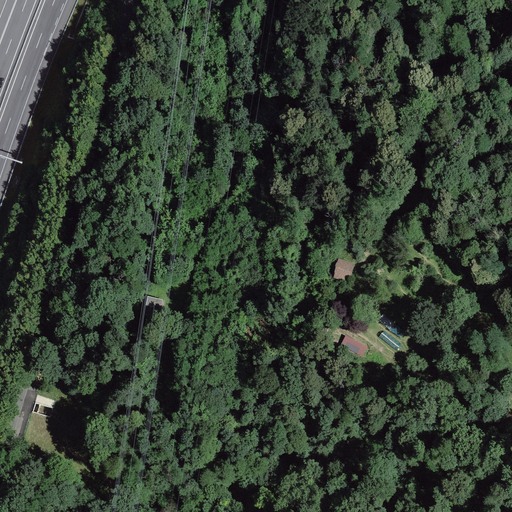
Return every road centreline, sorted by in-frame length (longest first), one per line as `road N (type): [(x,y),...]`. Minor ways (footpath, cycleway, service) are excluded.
road 1 (unclassified): [(0,461),(131,0)]
road 2 (motorway): [(0,145),(53,0)]
